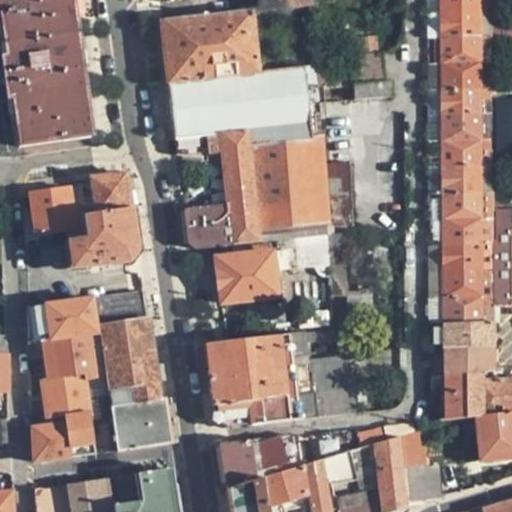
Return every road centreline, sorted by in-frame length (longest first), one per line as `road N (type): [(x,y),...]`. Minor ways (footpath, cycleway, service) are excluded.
road 1 (residential): [(417,0),(425,417),(190,440)]
road 2 (residential): [(135,142),(190,440)]
road 3 (residential): [(135,142),(8,167),(11,338)]
road 4 (residential): [(116,0),(135,142)]
road 5 (residential): [(11,338),(18,464)]
